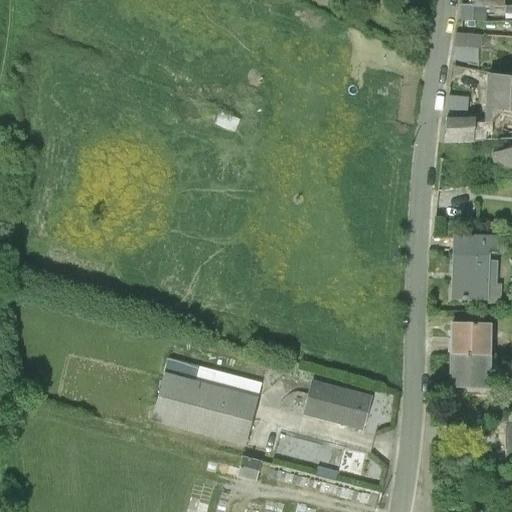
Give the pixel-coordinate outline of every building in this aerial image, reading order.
[(482,7),(470,7),(458,6),(458,21),(482,22),(482,7)] [(452,33),(451,47),(479,49),(480,35),(452,33)] [(442,130),(441,136),(471,140),(478,140),(487,140),(486,139),(491,138),(511,135),(511,77),(485,74),(483,74),(481,95),(479,123),(474,123),(473,123),(474,118),(447,118),(443,118),(442,130)] [(217,113),(212,126),(233,134),(238,121),(217,113)] [(511,135),(491,138),(486,139),(487,140),(494,178),(511,172),(511,135)] [(511,172),(494,178),(497,188),(511,183),(511,172)] [(496,238),(495,256),(509,254),(503,223),(494,225),(496,238)] [(495,256),(496,238),(450,236),(448,301),(486,302),(486,287),(487,263),(488,256),(495,256)] [(487,263),(486,287),(495,287),(496,264),(487,263)] [(446,356),(488,358),(489,325),(447,324),(446,356)] [(488,358),(446,356),(446,390),(487,390),(487,389),(488,358)] [(193,381),(256,398),(260,383),(253,381),(197,366),(193,381)] [(250,422),(256,398),(162,373),(148,422),(244,448),(244,446),(250,422)] [(309,381),(300,417),(360,432),(370,397),(309,381)] [(511,411),(503,411),(503,423),(503,471),(511,471),(511,411)] [(240,457),(234,479),(254,484),(259,462),(240,457)] [(314,466),(311,476),(339,484),(342,473),(314,466)]
